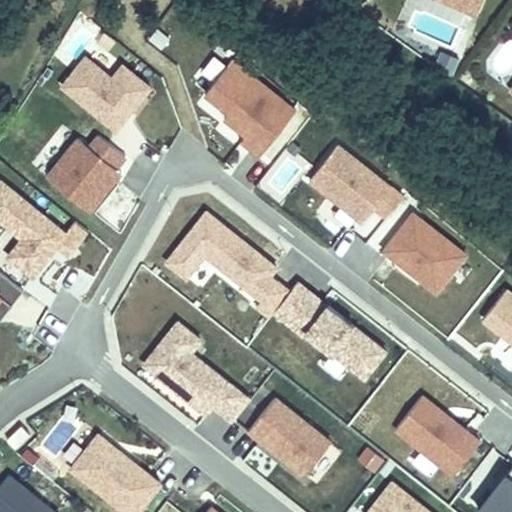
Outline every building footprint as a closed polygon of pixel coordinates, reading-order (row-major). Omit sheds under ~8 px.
[(451,0),(475,11),(479,0),(451,0)] [(106,135),(140,92),(112,70),(101,83),(75,62),(51,92),(106,135)] [(250,160),(285,115),(221,64),(194,98),(218,117),(214,123),(236,140),(231,146),(250,160)] [(339,138),(308,177),(374,231),(406,193),(339,138)] [(79,217),(104,185),(99,181),(106,173),(115,162),(88,141),(79,152),(67,143),(36,183),(79,217)] [(104,185),(110,177),(106,173),(99,181),(104,185)] [(60,260),(78,236),(64,226),(55,237),(0,194),(0,234),(11,244),(0,258),(0,263),(22,281),(47,250),(60,260)] [(459,254),(407,213),(377,251),(430,292),(459,254)] [(262,268),(196,217),(157,268),(176,283),(195,260),(252,304),(247,311),(260,322),(264,317),(280,296),(255,277),(262,268)] [(504,336),(497,345),(510,355),(511,353),(511,287),(507,283),(480,317),(504,336)] [(0,307),(2,309),(13,295),(0,284),(0,307)] [(296,336),(317,309),(288,286),(281,294),(295,305),(280,324),(296,336)] [(280,324),(295,305),(281,294),(280,296),(264,317),(277,327),(280,324)] [(376,355),(317,309),(296,336),(355,382),(376,355)] [(241,404),(181,357),(191,344),(168,327),(135,369),(197,418),(203,410),(224,426),(241,404)] [(471,444),(412,399),(386,433),(445,478),(471,444)] [(295,479),(322,446),(265,401),(239,435),(295,479)] [(126,511),(138,511),(164,479),(97,427),(66,466),(126,511)] [(0,452),(3,456),(18,441),(9,433),(0,441),(0,452)] [(511,511),(511,473),(504,467),(469,511),(511,511)] [(416,511),(383,485),(362,511),(416,511)] [(33,511),(1,486),(0,486),(0,511),(33,511)]
